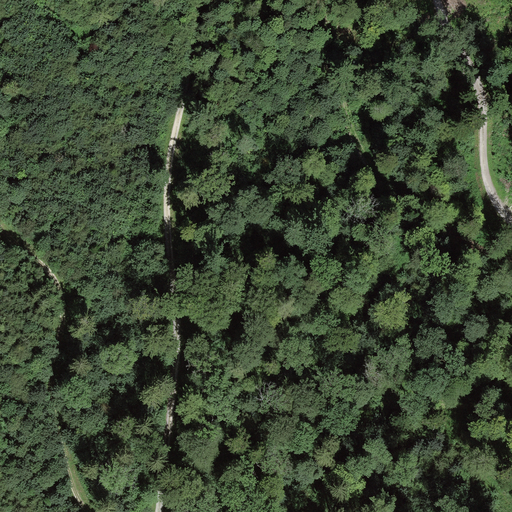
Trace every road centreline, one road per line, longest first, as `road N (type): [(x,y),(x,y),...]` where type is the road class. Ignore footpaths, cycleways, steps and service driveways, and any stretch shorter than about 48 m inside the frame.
road 1 (track): [(194,0),(164,191),(174,383),(156,511)]
road 2 (track): [(0,230),(60,290),(51,416),(87,511)]
road 3 (track): [(511,212),(483,179),(471,78),(441,0)]
